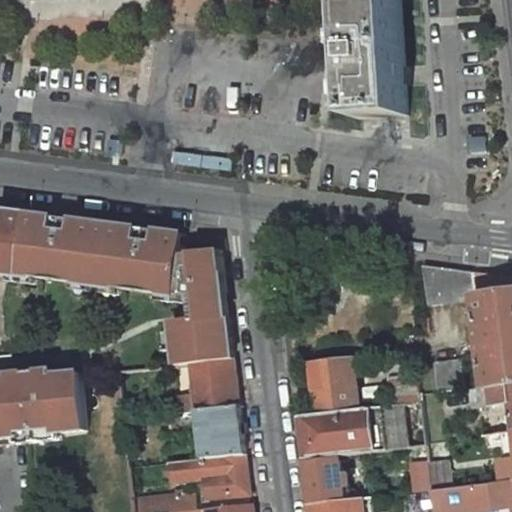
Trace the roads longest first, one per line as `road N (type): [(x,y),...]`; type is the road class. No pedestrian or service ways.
road 1 (residential): [(287,511),(250,206)]
road 2 (residential): [(250,206),(511,239)]
road 3 (residential): [(0,175),(250,206)]
